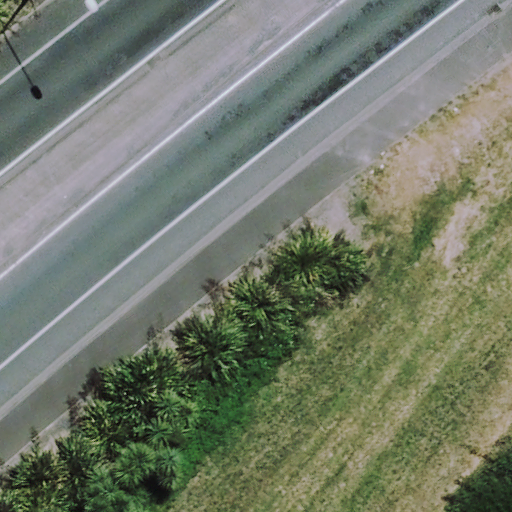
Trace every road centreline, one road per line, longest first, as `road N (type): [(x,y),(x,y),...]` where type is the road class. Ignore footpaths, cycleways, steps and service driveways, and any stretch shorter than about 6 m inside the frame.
road 1 (tertiary): [(417,0),(323,65),(0,338)]
road 2 (tertiary): [(0,127),(160,0)]
